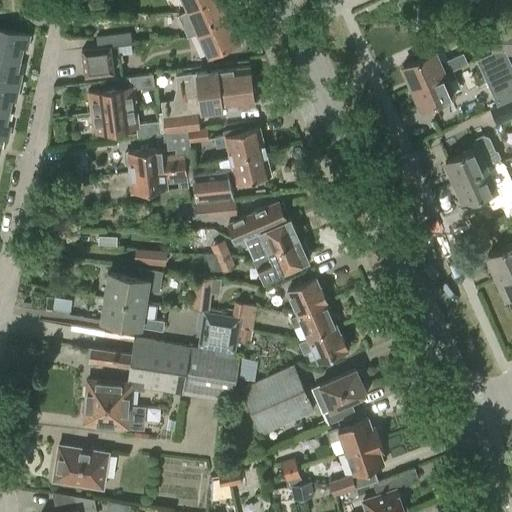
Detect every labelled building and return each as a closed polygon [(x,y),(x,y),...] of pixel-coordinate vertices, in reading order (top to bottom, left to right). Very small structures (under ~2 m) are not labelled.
[(184,0),(189,10),(211,0),(184,0)] [(229,19),(220,0),(211,0),(189,10),(199,33),(229,19)] [(229,19),(199,33),(209,55),(239,42),(229,19)] [(0,56),(19,61),(23,42),(27,43),(29,35),(0,28),(0,56)] [(511,28),(492,28),(492,46),(495,51),(496,52),(505,53),(505,54),(507,54),(511,53),(511,28)] [(82,49),(85,77),(113,73),(110,46),(131,43),(130,32),(96,36),(98,47),(82,49)] [(402,64),(411,86),(451,68),(447,60),(439,64),(433,51),(402,64)] [(495,51),(475,59),(497,105),(511,97),(511,64),(507,54),(505,54),(505,53),(496,52),(495,51)] [(19,61),(0,56),(0,83),(18,88),(19,80),(15,80),(19,61)] [(250,67),(175,76),(176,86),(174,95),(253,86),(250,67)] [(451,68),(411,86),(421,108),(452,94),(446,80),(455,77),(451,68)] [(91,112),(136,106),(134,89),(154,86),(152,73),(129,76),(130,86),(88,92),(91,112)] [(0,110),(8,112),(12,94),(16,95),(18,88),(0,83),(0,110)] [(255,105),(253,86),(174,95),(173,99),(162,101),(165,130),(165,132),(189,129),(200,128),(198,112),(255,105)] [(511,97),(497,105),(490,108),(497,124),(511,117),(511,97)] [(138,123),(136,106),(91,112),(94,133),(136,127),(137,137),(161,133),(159,120),(138,123)] [(0,138),(7,140),(9,131),(5,131),(8,112),(0,110),(0,138)] [(228,144),(231,157),(253,153),(266,150),(260,126),(214,137),(216,147),(228,144)] [(225,135),(244,130),(243,126),(224,130),(225,135)] [(207,127),(200,128),(189,129),(165,132),(165,130),(163,130),(164,158),(186,157),(186,166),(187,175),(164,177),(165,183),(178,181),(179,187),(179,190),(165,192),(166,202),(196,199),(194,174),(193,174),(190,141),(209,138),(207,127)] [(444,160),(454,182),(485,168),(500,161),(499,158),(501,156),(498,150),(494,149),(488,137),(483,135),(475,138),(473,144),(474,146),(444,160)] [(132,172),(186,166),(186,157),(164,158),(163,158),(162,149),(130,151),(132,172)] [(272,174),(266,150),(253,153),(231,157),(218,160),(221,172),(194,174),(196,199),(233,196),(230,179),(236,178),(237,183),(272,174)] [(501,162),(500,161),(485,168),(454,182),(463,203),(506,185),(503,175),(501,176),(497,164),(501,162)] [(186,166),(132,172),(133,192),(165,189),(165,183),(164,177),(187,175),(186,166)] [(509,215),(511,213),(511,194),(502,199),(509,215)] [(234,199),(197,202),(198,217),(236,214),(234,199)] [(237,242),(244,239),(248,237),(287,219),(279,201),(229,223),(237,242)] [(291,217),(287,219),(244,239),(248,248),(252,246),(253,248),(264,243),(269,252),(291,242),(300,239),(291,217)] [(309,259),(300,239),(291,242),(269,252),(273,262),(257,269),(263,283),(285,273),(284,270),(309,259)] [(511,243),(486,255),(496,276),(511,269),(511,243)] [(165,265),(166,250),(135,247),(134,262),(165,265)] [(204,253),(212,270),(223,271),(223,272),(235,266),(229,254),(217,260),(214,253),(204,253)] [(110,272),(106,296),(145,303),(145,302),(147,288),(159,290),(163,271),(139,267),(137,276),(110,272)] [(511,269),(496,276),(506,298),(511,309),(511,269)] [(196,275),(192,307),(210,309),(213,277),(196,275)] [(298,313),(326,301),(320,286),(319,287),(315,277),(287,290),(298,313)] [(157,304),(145,302),(145,303),(106,296),(102,320),(163,329),(165,320),(155,318),(157,304)] [(326,301),(298,313),(298,315),(290,318),(294,327),(302,323),(309,338),(312,336),(337,325),(336,325),(326,302),(327,301),(326,301)] [(244,316),(246,304),(236,302),(234,315),(244,316)] [(213,350),(236,353),(242,317),(204,311),(199,347),(213,350)] [(341,334),(337,325),(312,336),(309,338),(299,342),(304,354),(314,350),(318,361),(333,355),(335,359),(348,353),(346,349),(348,348),(342,333),(341,334)] [(173,390),(172,391),(182,392),(182,391),(189,346),(134,337),(131,352),(131,353),(149,355),(149,360),(180,365),(177,391),(173,390)] [(145,387),(172,391),(173,390),(177,391),(180,365),(149,360),(149,355),(131,353),(131,352),(91,346),(88,360),(130,366),(128,377),(130,377),(129,383),(88,379),(86,401),(106,402),(129,405),(131,389),(144,390),(145,387)] [(199,347),(189,346),(182,391),(182,392),(232,400),(240,354),(236,353),(213,350),(199,347)] [(313,409),(300,379),(294,365),(242,388),(261,432),(313,409)] [(324,412),(326,416),(319,420),(323,427),(329,423),(352,413),(347,402),(367,393),(356,368),(320,384),(330,409),(324,412)] [(106,402),(86,401),(84,423),(127,426),(127,428),(145,429),(147,406),(129,405),(106,402)] [(368,417),(341,426),(327,431),(331,441),(342,437),(347,451),(351,449),(379,439),(375,427),(371,428),(368,417)] [(383,451),(379,439),(351,449),(347,451),(355,474),(385,463),(381,452),(383,451)] [(108,451),(59,444),(53,479),(103,487),(108,451)] [(281,462),(284,471),(297,467),(295,458),(281,462)] [(300,476),(297,467),(284,471),(286,480),(300,476)] [(239,469),(228,472),(231,484),(241,482),(239,469)] [(231,484),(228,472),(217,474),(220,487),(231,484)] [(391,475),(372,481),(376,491),(395,484),(391,475)] [(352,488),(348,477),(330,482),(334,494),(352,488)] [(311,480),(301,482),(304,497),(314,495),(311,480)] [(304,497),(301,482),(291,485),(293,499),(304,497)] [(368,511),(405,511),(406,511),(398,489),(364,500),(368,511)] [(97,511),(95,499),(57,492),(61,511),(57,511),(97,511)]
